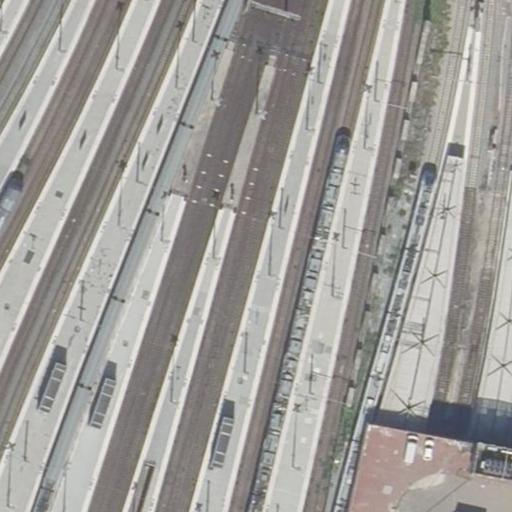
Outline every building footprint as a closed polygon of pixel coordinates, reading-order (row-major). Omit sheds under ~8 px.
[(444,296),(464,158),(447,156),(410,298),(372,423),(422,432),(444,296)] [(467,441),(472,442),(507,448),(511,403),(511,171),(511,172),(493,297),(467,441)] [(66,364),(55,360),(36,408),(42,410),(47,412),(66,364)] [(93,426),(99,428),(116,379),(104,375),(87,424),(93,426)] [(223,414),(209,464),(215,466),(221,467),(234,418),(223,414)] [(511,448),(507,448),(472,442),(470,452),(467,471),(511,479),(511,448)]
